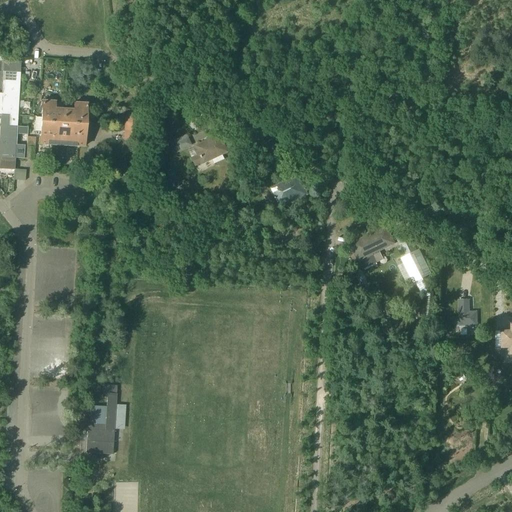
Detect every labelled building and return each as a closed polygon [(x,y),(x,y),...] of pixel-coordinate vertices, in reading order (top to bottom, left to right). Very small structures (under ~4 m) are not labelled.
[(17,116),(20,72),(20,62),(4,61),(1,115),(17,116)] [(41,117),(50,117),(50,125),(59,126),(58,128),(61,128),(62,128),(64,111),(55,110),(55,102),(42,101),(41,117)] [(66,129),(66,126),(75,127),(76,119),(86,120),(87,104),(73,103),(73,111),(64,111),(62,128),(64,129),(66,129)] [(137,123),(138,115),(125,114),(125,122),(137,123)] [(1,115),(0,131),(0,157),(15,158),(24,159),(24,146),(16,146),(17,116),(1,115)] [(40,132),(40,144),(52,145),(53,137),(58,137),(58,130),(61,131),(61,128),(58,128),(59,126),(50,125),(50,117),(41,117),(41,118),(36,117),(35,131),(40,132)] [(64,129),(64,131),(66,131),(66,138),(77,138),(77,147),(84,147),(86,120),(76,119),(75,127),(66,126),(66,129),(64,129)] [(137,123),(125,122),(124,131),(123,140),(142,142),(143,123),(137,123)] [(62,128),(61,128),(61,131),(58,130),(58,137),(53,137),(52,145),(77,147),(77,138),(66,138),(66,131),(64,131),(64,129),(62,128)] [(177,140),(181,150),(191,145),(187,135),(177,140)] [(26,148),(26,160),(34,161),(35,137),(27,137),(26,148)] [(200,164),(226,152),(219,137),(193,149),(188,151),(195,166),(200,164)] [(0,168),(14,169),(15,158),(0,157),(0,168)] [(268,187),(264,179),(261,180),(259,175),(248,180),(254,193),(268,187)] [(288,204),(307,195),(300,180),(296,182),(294,178),(285,183),(271,190),(278,204),(286,200),(288,204)] [(383,247),(392,243),(386,229),(352,245),(363,269),(383,259),(378,250),(383,247)] [(408,232),(396,238),(404,255),(400,257),(412,282),(430,273),(418,248),(416,249),(408,232)] [(469,312),(468,300),(459,300),(459,318),(454,318),(454,326),(476,325),(476,312),(469,312)] [(511,355),(511,324),(511,325),(511,330),(511,331),(501,331),(502,341),(502,348),(509,348),(509,355),(511,355)] [(103,454),(108,455),(112,455),(116,394),(107,394),(105,425),(87,424),(86,453),(95,454),(95,458),(103,459),(103,454)]
